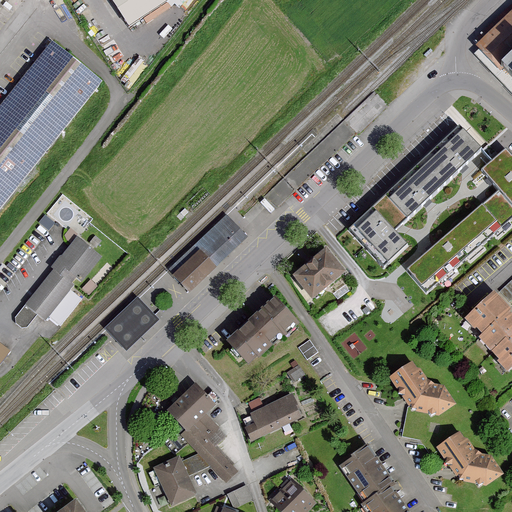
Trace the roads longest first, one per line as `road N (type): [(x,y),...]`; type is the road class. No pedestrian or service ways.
road 1 (residential): [(169,340),(439,76),(455,71)]
road 2 (residential): [(169,340),(231,410),(263,511)]
road 3 (track): [(212,0),(156,73),(121,98)]
